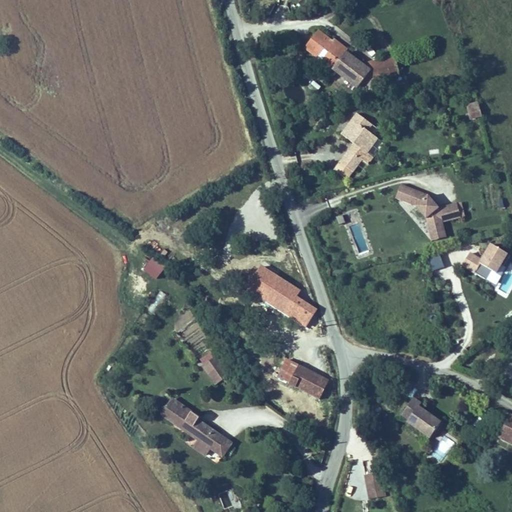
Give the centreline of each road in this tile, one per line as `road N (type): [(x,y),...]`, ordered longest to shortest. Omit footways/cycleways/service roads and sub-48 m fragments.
road 1 (tertiary): [(227,0),(341,356)]
road 2 (unclassified): [(341,356),(407,359),(511,403)]
road 3 (tertiary): [(341,356),(344,423),(321,511)]
road 4 (unknown): [(293,213),(437,173)]
